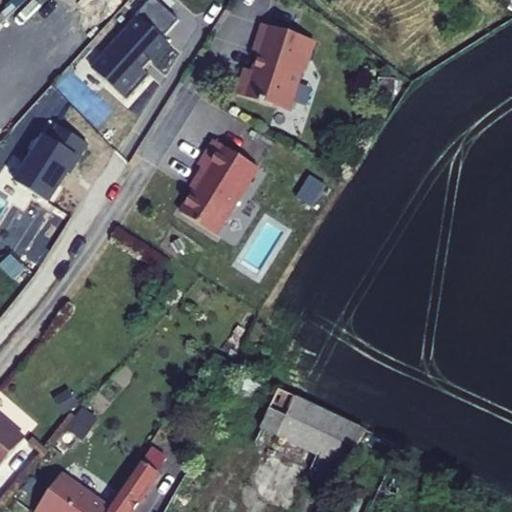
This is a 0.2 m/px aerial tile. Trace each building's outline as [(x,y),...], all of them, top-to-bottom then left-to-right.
[(153,1),(138,18),(162,39),(177,21),(153,1)] [(149,77),(142,71),(166,42),(162,39),(138,18),(91,72),(119,96),(126,102),(149,77)] [(242,70),(235,93),(286,110),(300,69),(302,70),(312,39),(262,22),(252,51),(257,53),(252,69),(247,67),(246,67),(245,67),(244,67),(244,68),(243,68),(243,69),(242,70)] [(22,187),(51,205),(88,143),(59,126),(50,142),(45,139),(18,185),(22,187)] [(215,175),(188,217),(224,240),(267,174),(223,146),(207,170),(215,175)] [(243,374),(223,361),(212,381),(234,393),(245,375),(243,374)] [(281,391),(263,431),(294,446),(299,448),(319,408),(281,391)] [(370,432),(319,408),(299,448),(321,458),(315,468),(345,481),(370,432)] [(31,442),(0,413),(0,470),(4,474),(31,442)] [(164,446),(151,464),(166,475),(171,451),(164,446)] [(151,464),(115,511),(142,511),(150,501),(148,499),(166,475),(151,464)] [(114,511),(118,507),(72,473),(42,511),(114,511)]
